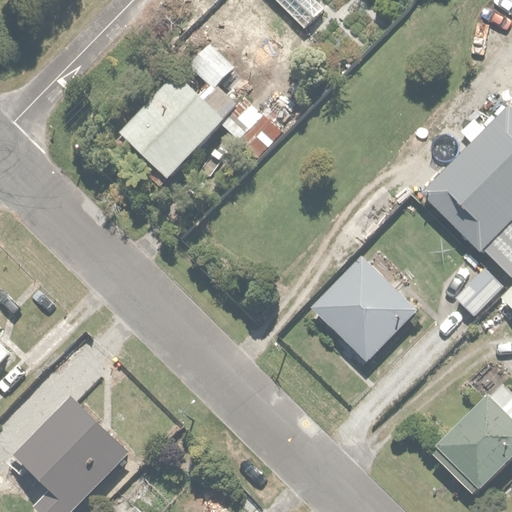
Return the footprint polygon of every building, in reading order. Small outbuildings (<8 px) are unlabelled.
[(208,41),(121,128),(170,177),(224,122),(248,147),(281,114),(208,41)] [(511,101),(424,189),(489,255),(511,232),(511,101)] [(401,198),(375,174),(337,216),(362,240),(401,198)] [(419,310),(359,252),(309,304),(368,362),(419,310)] [(476,316),(504,285),(485,267),(456,297),(476,316)] [(511,285),(502,296),(511,306),(511,285)] [(2,342),(11,333),(0,323),(0,366),(13,352),(2,342)] [(435,444),(480,489),(511,455),(511,388),(500,377),(435,444)] [(24,495),(42,511),(67,511),(127,451),(73,398),(16,456),(40,479),(24,495)] [(116,511),(146,511),(133,497),(116,511)]
